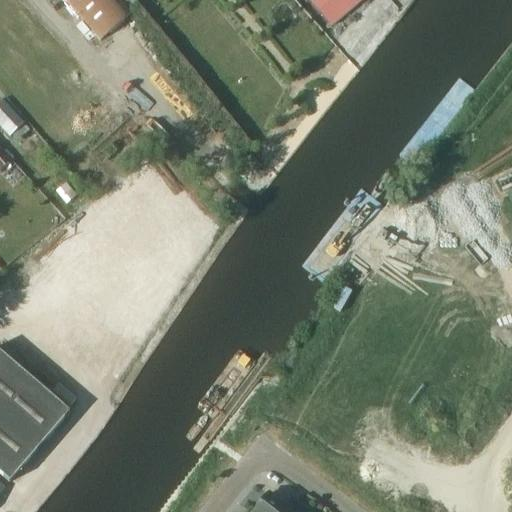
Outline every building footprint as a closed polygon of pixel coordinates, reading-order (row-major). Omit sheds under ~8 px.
[(63,0),(101,43),(136,13),(124,0),(63,0)] [(306,0),(324,21),(348,0),(306,0)] [(0,103),(0,129),(9,139),(12,136),(18,142),(29,131),(2,102),(0,103)] [(0,173),(13,162),(0,147),(0,173)] [(189,205),(151,159),(120,185),(158,231),(189,205)] [(67,205),(77,196),(66,184),(56,193),(67,205)] [(158,231),(120,185),(89,210),(128,256),(158,231)] [(128,256),(89,210),(58,236),(97,282),(128,256)] [(97,282),(58,236),(28,261),(66,307),(97,282)] [(66,307),(28,261),(0,283),(0,290),(35,333),(66,307)] [(0,474),(10,483),(70,413),(0,353),(0,474)] [(290,511),(268,495),(254,511),(309,511),(299,504),(292,511),(290,511)]
